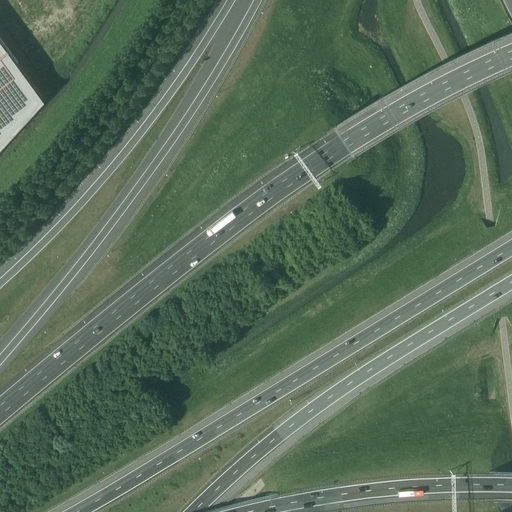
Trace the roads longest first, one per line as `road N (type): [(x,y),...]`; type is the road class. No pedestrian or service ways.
road 1 (motorway): [(511,48),(391,113),(237,216),(0,407)]
road 2 (motorway): [(511,247),(76,511)]
road 3 (motorway): [(253,0),(146,174),(0,361)]
road 4 (motorway): [(192,511),(346,384),(511,281)]
road 5 (motorway): [(229,0),(105,175),(0,283)]
road 6 (motorway): [(247,511),(365,491),(511,484)]
